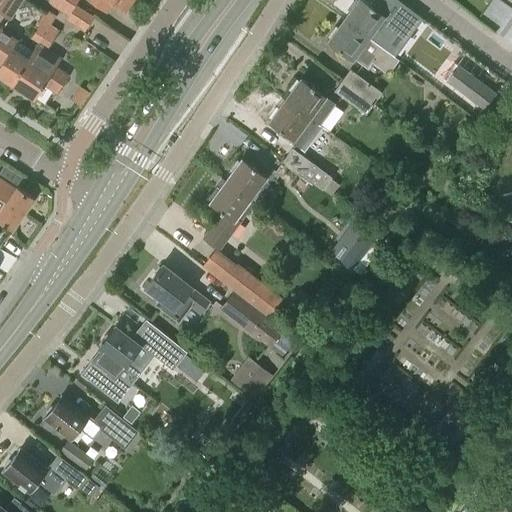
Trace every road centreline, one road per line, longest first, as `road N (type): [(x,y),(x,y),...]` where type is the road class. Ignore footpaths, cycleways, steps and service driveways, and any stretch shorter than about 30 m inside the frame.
road 1 (residential): [(0,392),(103,264),(279,0)]
road 2 (primary): [(105,200),(236,0)]
road 3 (residential): [(65,176),(85,133),(176,0)]
